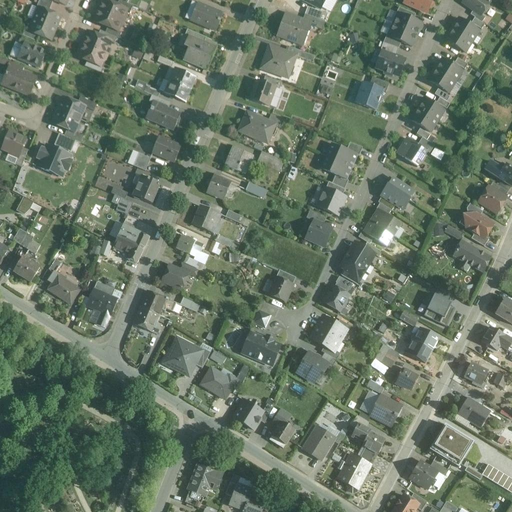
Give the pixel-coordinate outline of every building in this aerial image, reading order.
[(326,0),(301,0),(321,10),(326,0)] [(406,0),(409,6),(427,14),(432,0),(406,0)] [(490,5),(482,0),(465,0),(463,3),(474,11),(481,16),(482,16),(483,14),(485,14),(489,9),(488,7),(490,5)] [(117,7),(103,1),(99,8),(97,8),(96,11),(124,22),(126,18),(124,17),(126,11),(117,7)] [(133,7),(119,1),(117,7),(126,11),(130,13),(133,7)] [(51,7),(39,2),(36,8),(38,9),(48,13),(51,7)] [(223,15),(198,4),(190,21),(216,32),(223,15)] [(328,15),(307,8),(305,15),(325,23),(328,15)] [(415,16),(399,8),(396,14),(398,15),(413,21),(415,16)] [(48,13),(38,9),(33,21),(56,30),(60,18),(48,13)] [(124,22),(96,11),(95,13),(97,14),(93,22),(107,28),(117,33),(117,32),(120,26),(122,27),(124,22)] [(481,16),(474,11),(470,16),(475,19),(474,19),(482,24),(485,19),(482,16),(481,16)] [(303,21),(285,15),(277,37),(303,47),(311,25),(311,24),(303,21)] [(325,23),(305,15),(303,21),(311,24),(311,25),(315,27),(316,29),(322,31),(325,23)] [(413,21),(398,15),(393,26),(417,37),(422,25),(413,21)] [(482,24),(474,19),(471,24),(481,31),(484,26),(482,24)] [(478,32),(460,20),(453,31),(471,43),(478,32)] [(56,30),(33,21),(29,32),(28,33),(39,37),(51,42),(56,30)] [(417,37),(393,26),(388,37),(388,38),(401,43),(412,48),(417,37)] [(117,33),(107,28),(105,34),(117,39),(119,40),(121,34),(117,32),(117,33)] [(206,38),(187,30),(185,36),(188,38),(188,37),(204,44),(206,38)] [(39,37),(28,33),(29,32),(25,31),(22,37),(36,42),(39,37)] [(117,39),(105,34),(100,31),(98,37),(110,42),(110,43),(114,45),(117,39)] [(471,43),(453,31),(446,42),(464,54),(471,43)] [(98,37),(87,33),(85,39),(86,41),(83,46),(106,56),(109,50),(108,48),(110,43),(110,42),(98,37)] [(401,43),(388,38),(388,37),(386,36),(383,44),(398,50),(401,43)] [(22,37),(19,45),(23,47),(24,44),(34,48),(36,42),(22,37)] [(204,44),(188,37),(188,38),(184,46),(192,49),(186,62),(206,71),(215,49),(204,44)] [(34,48),(24,44),(23,47),(18,59),(40,69),(46,53),(34,48)] [(398,50),(383,44),(380,52),(382,53),(382,52),(395,57),(398,50)] [(106,56),(83,46),(81,51),(79,52),(77,58),(87,62),(100,68),(100,67),(102,62),(104,61),(106,56)] [(296,57),(269,47),(261,70),(288,80),(296,57)] [(395,57),(382,52),(382,53),(375,70),(384,73),(384,75),(391,78),(392,76),(399,78),(405,61),(395,57)] [(152,56),(146,53),(143,60),(148,63),(152,56)] [(315,58),(302,53),(300,59),(313,64),(315,58)] [(173,63),(159,57),(157,63),(171,69),(173,63)] [(468,66),(458,59),(454,64),(464,71),(468,66)] [(461,72),(443,60),(436,71),(454,83),(461,72)] [(100,68),(87,62),(84,68),(101,75),(103,69),(100,67),(100,68)] [(24,69),(13,64),(10,69),(22,74),(24,69)] [(10,69),(9,69),(7,76),(6,76),(5,78),(0,76),(0,84),(3,86),(29,96),(35,80),(22,74),(10,69)] [(196,79),(175,71),(170,83),(190,92),(196,79)] [(454,83),(436,71),(429,82),(447,94),(454,83)] [(282,84),(265,78),(263,84),(275,89),(279,91),(282,84)] [(389,84),(372,78),(369,87),(383,92),(382,92),(386,93),(389,84)] [(263,84),(256,82),(249,101),(268,107),(275,89),(263,84)] [(190,92),(170,83),(164,95),(185,104),(190,92)] [(369,87),(363,84),(356,104),(375,111),(378,103),(382,102),(380,99),(382,92),(383,92),(369,87)] [(331,95),(333,88),(324,85),(322,92),(331,95)] [(450,98),(438,90),(434,96),(439,99),(446,103),(450,98)] [(170,104),(152,97),(149,103),(154,105),(167,112),(167,111),(170,104)] [(96,106),(80,98),(77,105),(85,108),(85,109),(94,112),(96,106)] [(77,105),(63,99),(57,112),(80,121),(85,109),(85,108),(77,105)] [(446,103),(439,99),(436,104),(446,110),(450,105),(446,103)] [(443,111),(425,100),(418,111),(437,122),(443,111)] [(167,112),(154,105),(151,112),(149,111),(148,112),(152,114),(149,120),(148,119),(147,120),(173,131),(180,116),(167,111),(167,112)] [(437,122),(418,111),(411,121),(430,133),(437,122)] [(80,121),(57,112),(52,125),(66,131),(74,134),(80,121)] [(268,122),(247,113),(238,133),(254,140),(256,136),(269,141),(276,126),(268,122)] [(284,120),(271,115),(268,122),(276,126),(281,128),(284,120)] [(430,136),(420,130),(416,135),(427,141),(430,136)] [(16,135),(8,131),(4,140),(6,141),(2,150),(8,153),(9,155),(17,159),(18,159),(22,149),(25,140),(17,137),(16,135)] [(74,134),(66,131),(64,137),(75,142),(75,143),(80,145),(83,137),(74,134)] [(64,137),(59,135),(54,147),(55,147),(54,150),(67,156),(68,153),(71,154),(75,143),(75,142),(64,137)] [(181,148),(158,138),(152,154),(174,164),(181,148)] [(434,146),(422,139),(417,146),(427,152),(427,153),(429,154),(434,146)] [(417,146),(407,140),(396,156),(417,168),(427,153),(427,152),(417,146)] [(362,148),(349,144),(346,151),(357,156),(357,157),(359,157),(362,148)] [(346,151),(332,145),(327,158),(351,169),(357,157),(357,156),(346,151)] [(54,150),(46,146),(44,150),(42,149),(37,160),(40,161),(36,168),(57,176),(60,169),(67,173),(72,162),(69,161),(71,157),(67,156),(54,150)] [(253,157),(232,148),(227,159),(225,158),(225,159),(230,161),(227,168),(246,175),(253,157)] [(441,162),(446,154),(437,148),(432,156),(441,162)] [(22,149),(18,159),(17,159),(15,166),(21,168),(28,151),(22,149)] [(280,161),(262,153),(259,160),(277,168),(280,161)] [(150,159),(139,154),(133,167),(145,172),(150,159)] [(351,169),(327,158),(321,170),(335,177),(346,181),(346,180),(351,169)] [(511,168),(506,165),(502,170),(490,163),(484,171),(501,182),(511,188),(511,186),(511,168)] [(159,185),(141,177),(133,197),(151,205),(159,185)] [(231,184),(213,177),(206,193),(224,201),(231,184)] [(346,181),(335,177),(332,184),(344,190),(348,181),(346,180),(346,181)] [(414,193),(393,179),(382,197),(403,210),(414,193)] [(511,188),(501,182),(498,187),(508,193),(511,188)] [(344,190),(332,184),(328,183),(326,189),(342,197),(345,190),(344,190)] [(498,187),(492,183),(489,189),(504,199),(508,193),(498,187)] [(267,192),(248,184),(245,191),(264,200),(267,192)] [(128,194),(114,188),(111,195),(121,199),(125,201),(128,194)] [(326,189),(325,189),(316,207),(337,217),(346,198),(342,197),(326,189)] [(489,189),(488,189),(486,192),(482,193),(480,196),(481,200),(479,203),(496,214),(505,200),(504,199),(489,189)] [(33,204),(24,199),(17,212),(23,215),(26,208),(30,209),(33,204)] [(125,201),(121,199),(116,211),(128,216),(133,204),(125,201)] [(41,208),(33,204),(30,209),(38,214),(41,208)] [(391,212),(380,205),(376,210),(378,211),(378,210),(388,217),(391,212)] [(482,213),(470,205),(466,210),(468,216),(475,215),(479,218),(482,213)] [(218,215),(200,207),(192,226),(210,233),(218,215)] [(388,217),(378,210),(378,211),(371,222),(393,237),(401,225),(388,217)] [(326,219),(310,211),(306,219),(313,222),(323,226),(326,219)] [(243,218),(228,212),(225,218),(240,225),(243,218)] [(479,218),(475,215),(468,216),(463,217),(466,229),(474,234),(484,241),(486,239),(493,226),(479,218)] [(88,221),(84,230),(88,232),(93,223),(88,221)] [(323,226),(313,222),(306,240),(324,248),(332,230),(323,226)] [(393,237),(371,222),(363,233),(363,234),(373,240),(386,248),(393,237)] [(149,238),(123,226),(117,240),(133,247),(136,242),(145,246),(149,238)] [(464,236),(450,228),(447,232),(452,235),(451,236),(461,242),(464,236)] [(20,230),(13,241),(20,246),(27,234),(20,230)] [(373,240),(363,234),(363,233),(362,233),(358,238),(367,244),(370,245),(373,240)] [(27,234),(20,246),(26,250),(32,241),(33,239),(27,234)] [(484,241),(474,234),(471,240),(484,247),(488,240),(486,239),(484,241)] [(195,242),(181,236),(176,249),(190,255),(195,257),(194,260),(205,265),(208,256),(201,253),(204,246),(195,242)] [(232,242),(218,236),(215,242),(223,246),(230,249),(232,242)] [(133,247),(117,240),(113,249),(127,256),(125,259),(136,265),(145,246),(136,242),(133,247)] [(40,246),(32,241),(26,250),(28,251),(29,251),(35,255),(40,246)] [(101,254),(109,256),(112,243),(104,241),(101,254)] [(219,244),(213,242),(209,252),(214,254),(219,244)] [(491,258),(461,242),(453,257),(461,262),(457,269),(467,274),(470,267),(482,274),(491,258)] [(364,249),(355,243),(349,253),(369,265),(375,256),(364,249)] [(219,244),(214,254),(219,256),(223,246),(219,244)] [(382,253),(369,245),(370,245),(367,244),(364,249),(375,256),(379,258),(382,253)] [(0,263),(8,251),(0,245),(0,263)] [(369,265),(349,253),(339,268),(345,271),(360,280),(369,265)] [(40,269),(23,258),(14,273),(30,284),(40,269)] [(61,264),(55,260),(49,270),(54,275),(61,264)] [(198,272),(182,264),(179,271),(188,275),(188,276),(195,279),(198,272)] [(179,271),(169,267),(162,282),(181,291),(188,276),(188,275),(179,271)] [(296,278),(279,271),(276,279),(277,279),(292,286),(296,278)] [(360,280),(345,271),(341,277),(357,286),(360,280)] [(80,291),(58,276),(48,291),(70,306),(80,291)] [(353,286),(339,278),(335,284),(348,291),(349,292),(353,286)] [(292,286),(277,279),(276,279),(269,295),(285,302),(292,286)] [(115,291),(97,283),(94,290),(112,298),(115,291)] [(336,284),(334,288),(333,287),(328,296),(326,297),(323,301),(324,303),(324,304),(339,313),(341,308),(344,307),(346,304),(345,302),(348,296),(346,295),(348,291),(336,284)] [(438,288),(423,318),(445,328),(455,310),(450,307),(451,305),(447,303),(451,295),(438,288)] [(94,290),(93,290),(89,299),(90,300),(86,307),(101,314),(96,326),(105,329),(110,317),(117,300),(112,298),(94,290)] [(177,304),(147,291),(140,308),(159,316),(161,311),(165,312),(166,310),(172,313),(177,304)] [(200,305),(183,298),(180,306),(196,314),(200,305)] [(511,304),(504,300),(495,315),(511,325),(511,304)] [(159,316),(140,308),(132,325),(151,333),(152,333),(156,323),(159,316)] [(418,322),(403,313),(399,311),(396,316),(400,318),(399,319),(414,328),(418,322)] [(270,317),(258,312),(253,324),(265,329),(270,317)] [(336,326),(323,318),(317,328),(340,342),(346,332),(336,326)] [(350,327),(339,321),(336,326),(346,332),(347,333),(350,327)] [(161,325),(156,323),(152,333),(157,336),(161,325)] [(378,332),(383,335),(388,327),(383,324),(378,332)] [(340,342),(317,328),(311,339),(324,347),(334,352),(340,342)] [(490,328),(481,343),(496,352),(500,346),(502,348),(507,339),(490,328)] [(438,339),(420,330),(417,337),(414,335),(411,341),(431,352),(438,339)] [(281,347),(250,334),(241,354),(272,368),(281,347)] [(382,337),(378,343),(393,351),(396,346),(382,337)] [(201,352),(177,340),(171,350),(173,351),(167,363),(175,367),(174,369),(189,377),(194,365),(201,352)] [(431,352),(411,341),(408,347),(411,348),(407,355),(424,364),(431,352)] [(334,352),(324,347),(321,352),(324,354),(336,361),(340,355),(334,352)] [(376,360),(381,363),(386,355),(389,350),(384,347),(376,360)] [(202,349),(201,352),(194,365),(202,369),(210,353),(202,349)] [(214,352),(210,359),(223,365),(226,358),(214,352)] [(320,360),(308,353),(296,373),(314,384),(320,375),(322,377),(327,369),(329,366),(320,360)] [(336,361),(324,354),(320,360),(329,366),(327,369),(330,371),(336,361)] [(396,361),(386,355),(381,363),(391,369),(396,361)] [(487,373),(471,365),(464,378),(473,382),(472,385),(482,390),(484,385),(482,383),(487,373)] [(227,379),(211,369),(200,386),(222,399),(227,391),(230,393),(235,385),(241,388),(245,378),(239,375),(236,381),(229,376),(227,379)] [(418,378),(402,370),(395,384),(403,388),(403,387),(411,391),(418,378)] [(508,379),(498,374),(493,384),(503,389),(508,379)] [(383,390),(370,381),(366,388),(380,395),(383,390)] [(402,409),(379,397),(369,415),(392,427),(392,426),(391,426),(395,418),(396,419),(397,417),(395,416),(398,408),(401,410),(402,409)] [(491,412),(467,398),(457,416),(480,430),(491,412)] [(262,413),(244,402),(233,418),(254,431),(260,422),(261,420),(259,419),(263,413),(262,413)] [(267,405),(262,413),(263,413),(259,419),(261,420),(260,422),(264,424),(272,408),(267,405)] [(290,416),(275,407),(267,420),(278,427),(269,441),(283,449),(285,446),(294,432),(285,426),(287,423),(286,422),(290,416)] [(368,424),(357,416),(350,427),(356,430),(358,425),(365,429),(368,424)] [(385,441),(370,433),(370,432),(365,429),(358,425),(356,430),(351,437),(352,438),(354,435),(365,441),(362,447),(364,449),(377,455),(378,454),(379,454),(382,449),(381,448),(385,441)] [(475,443),(444,425),(428,451),(459,469),(475,443)] [(335,438),(317,427),(303,450),(321,461),(333,442),(336,439),(335,438)] [(501,438),(500,440),(504,442),(507,444),(511,434),(511,432),(506,429),(501,438)] [(344,436),(339,432),(335,438),(336,439),(333,442),(338,445),(344,436)] [(502,446),(504,442),(500,440),(501,438),(500,437),(496,443),(502,446)] [(377,455),(364,449),(362,454),(374,461),(377,455)] [(374,461),(362,454),(359,460),(371,466),(374,461)] [(359,460),(350,455),(346,464),(342,462),(338,470),(341,472),(337,480),(348,486),(346,488),(347,491),(352,494),(356,493),(357,491),(358,491),(372,466),(359,460)] [(448,472),(433,462),(429,468),(438,473),(438,474),(444,478),(445,476),(448,472)] [(429,468),(420,463),(410,480),(427,491),(431,485),(438,489),(444,478),(438,474),(438,473),(429,468)] [(223,476),(199,467),(189,493),(204,499),(209,485),(218,488),(223,476)] [(229,483),(225,495),(232,498),(237,486),(229,483)] [(252,492),(237,486),(232,498),(229,505),(244,510),(244,511),(249,498),(250,498),(252,492)] [(204,499),(189,493),(185,504),(199,510),(204,499)] [(427,503),(413,495),(409,500),(418,506),(416,509),(421,511),(427,503)] [(409,500),(403,496),(399,502),(396,507),(393,511),(413,511),(416,509),(418,506),(409,500)] [(250,498),(249,498),(244,511),(244,510),(243,511),(260,511),(264,503),(250,498)] [(267,511),(270,506),(264,503),(260,511),(267,511)]
